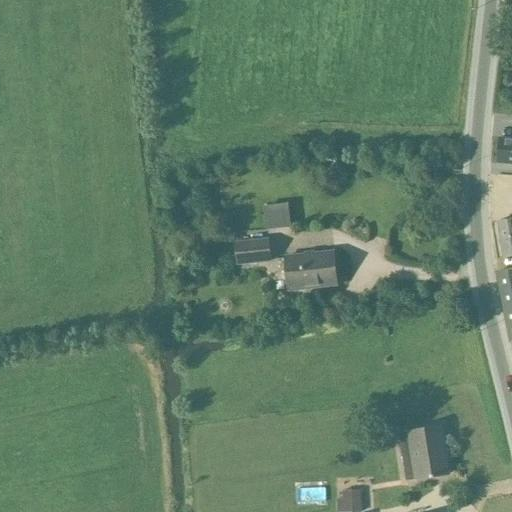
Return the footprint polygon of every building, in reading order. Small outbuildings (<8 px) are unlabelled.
[(511,138),(501,137),(498,163),(511,164),(511,138)] [(511,255),(511,219),(499,222),(504,256),(511,255)] [(269,239),(234,242),(236,264),(271,261),(269,239)] [(286,257),(289,289),(337,285),(333,252),(286,257)] [(511,270),(497,273),(505,312),(511,310),(511,270)] [(408,432),(398,434),(406,481),(417,480),(449,474),(441,426),(408,432)] [(343,499),(337,499),(337,511),(361,511),(362,499),(343,499)]
